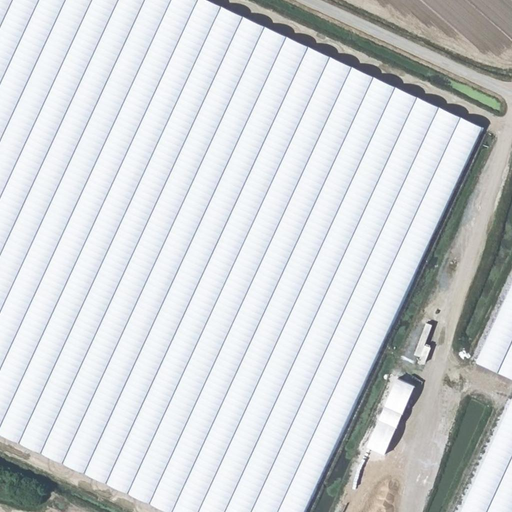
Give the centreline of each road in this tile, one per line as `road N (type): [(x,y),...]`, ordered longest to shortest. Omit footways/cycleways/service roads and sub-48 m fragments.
road 1 (track): [(511,120),(403,511)]
road 2 (unclassified): [(309,0),(511,92)]
